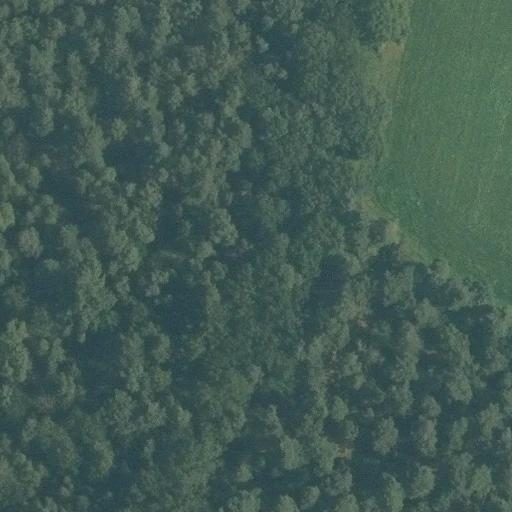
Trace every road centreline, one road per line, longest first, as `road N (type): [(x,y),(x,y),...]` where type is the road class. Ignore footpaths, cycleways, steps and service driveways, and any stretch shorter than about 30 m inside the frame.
road 1 (track): [(195,511),(230,451),(292,228)]
road 2 (track): [(292,228),(511,369)]
road 3 (track): [(292,228),(338,0)]
